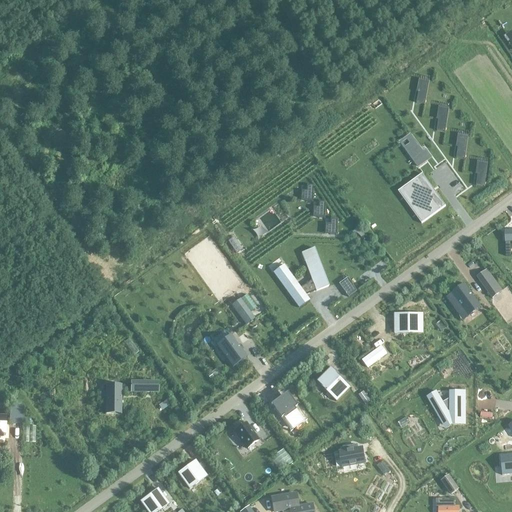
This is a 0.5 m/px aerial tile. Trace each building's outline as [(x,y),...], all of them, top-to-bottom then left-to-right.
[(419,92),(417,103),(425,104),(429,82),(422,81),(420,92),(419,92)] [(439,120),(437,131),(446,132),(449,110),(441,109),(440,120),(439,120)] [(400,143),(410,156),(421,148),(411,135),(400,143)] [(458,148),(457,159),(465,160),(469,138),(461,137),(459,148),(458,148)] [(421,148),(410,156),(418,168),(432,158),(426,149),(423,151),(421,148)] [(477,175),(476,186),(485,187),(487,164),(480,164),(478,175),(477,175)] [(425,220),(421,223),(422,224),(446,206),(444,207),(422,175),(423,174),(398,192),(399,192),(403,189),(425,220)] [(277,278),(277,279),(299,308),(309,301),(305,295),(316,290),(316,291),(329,287),(314,249),(313,249),(314,251),(303,255),(302,253),(312,280),(301,289),(288,271),(287,271),(288,272),(278,279),(277,278)] [(494,281),(490,275),(481,282),(485,288),(494,281)] [(446,297),(446,298),(452,306),(458,302),(468,316),(480,307),(481,308),(482,308),(464,284),(464,285),(447,298),(446,297)] [(345,292),(349,297),(357,291),(353,286),(345,292)] [(502,291),(498,286),(488,293),(492,298),(502,291)] [(247,309),(239,315),(246,325),(254,319),(247,309)] [(395,334),(423,334),(423,314),(423,315),(395,315),(395,314),(395,334)] [(216,346),(232,368),(247,357),(231,335),(216,346)] [(371,358),(368,353),(354,362),(357,366),(371,358)] [(358,366),(363,375),(384,362),(379,353),(358,366)] [(210,373),(210,374),(207,376),(210,379),(213,377),(213,378),(222,372),(218,367),(210,373)] [(331,368),(317,382),(337,402),(351,388),(331,368)] [(463,368),(458,373),(471,389),(476,385),(463,368)] [(137,393),(159,393),(159,383),(137,383),(137,393)] [(105,385),(105,415),(106,415),(106,413),(121,413),(121,415),(122,415),(122,385),(121,385),(121,386),(106,385),(105,385)] [(364,391),(359,395),(366,405),(371,401),(364,391)] [(436,392),(427,397),(443,425),(449,422),(464,422),(464,415),(463,414),(464,410),(465,410),(465,392),(450,392),(450,399),(443,403),(436,392)] [(284,396),(274,404),(290,426),(300,418),(284,396)] [(9,409),(9,423),(23,424),(23,409),(9,409)] [(477,411),(478,425),(490,425),(489,411),(477,411)] [(258,441),(246,424),(234,432),(247,449),(258,441)] [(345,451),(340,452),(343,468),(365,463),(363,448),(357,449),(357,445),(344,448),(345,451)] [(269,461),(277,476),(291,469),(282,453),(269,461)] [(511,454),(501,456),(502,476),(511,474),(511,454)] [(195,461),(178,473),(189,490),(190,489),(206,477),(207,477),(195,461)] [(448,476),(442,480),(452,494),(458,490),(448,476)] [(158,511),(169,505),(157,489),(140,501),(147,511),(158,511)] [(296,494),(271,499),(273,511),(274,511),(289,509),(289,511),(313,511),(312,505),(298,507),(296,494)] [(456,499),(437,499),(437,507),(440,507),(439,511),(459,511),(460,507),(456,507),(456,499)]
